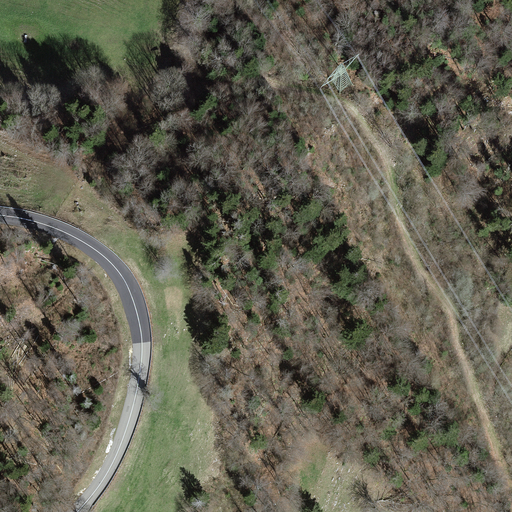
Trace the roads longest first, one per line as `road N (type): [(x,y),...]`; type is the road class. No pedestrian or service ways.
road 1 (track): [(169,49),(353,110),(382,152),(417,266),(452,314),(511,498)]
road 2 (secondary): [(77,511),(126,428),(140,371),(140,327),(125,281),(102,254),(55,228),(0,215)]
